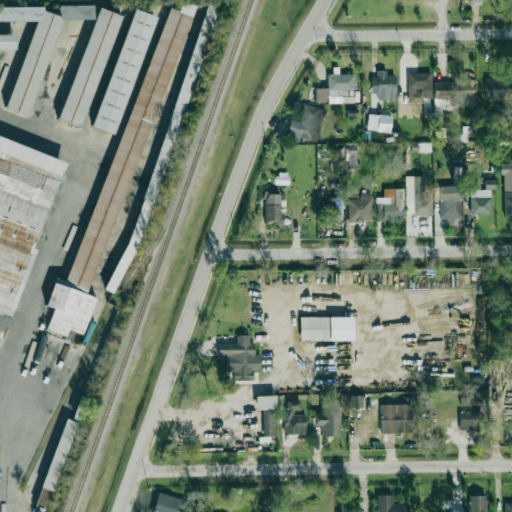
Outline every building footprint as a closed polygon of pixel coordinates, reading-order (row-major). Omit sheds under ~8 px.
[(163,6),(69,283),(55,278),(45,306),(53,308),(46,330),(66,336),(68,330),(83,335),(95,298),(90,296),(189,5),(181,2),(178,11),(163,6)] [(120,15),(97,7),(57,119),(80,127),(120,15)] [(0,8),(0,21),(39,21),(2,105),(28,116),(75,8),(0,8)] [(114,135),(153,16),(131,8),(91,127),(114,135)] [(14,34),(0,34),(0,49),(15,49),(14,34)] [(371,94),(377,94),(377,100),(395,100),(395,75),(386,75),(386,70),(376,71),(377,78),(371,78),(371,94)] [(408,103),(423,103),(423,98),(432,98),(432,72),(407,73),(408,103)] [(511,78),(485,79),(486,101),(511,100),(511,78)] [(433,81),(434,120),(441,120),(441,109),(449,109),(449,100),(467,100),(467,105),(476,105),(476,81),(433,81)] [(316,142),(325,111),(296,102),(285,138),(298,142),(299,137),(316,142)] [(391,116),(368,114),(366,130),(389,132),(391,116)] [(0,312),(15,317),(61,158),(0,140),(0,312)] [(417,152),(430,152),(430,143),(417,143),(417,152)] [(357,150),(347,149),(346,167),(356,167),(357,150)] [(511,163),(502,163),(503,218),(511,217),(511,163)] [(287,184),(287,173),(278,172),(277,184),(287,184)] [(404,177),(405,215),(432,215),(432,197),(425,197),(424,176),(404,177)] [(470,190),(470,215),(490,214),(490,189),(495,189),(495,180),(484,180),(485,190),(470,190)] [(403,189),(383,188),(383,198),(376,197),(376,221),(403,221),(403,189)] [(439,219),(461,218),(460,189),(438,189),(439,219)] [(281,193),(264,193),(263,227),(280,227),(281,193)] [(347,199),(347,221),(372,221),(371,193),(360,193),(360,199),(347,199)] [(334,220),(341,220),(342,198),(336,198),(334,220)] [(352,316),(299,317),(299,341),(352,340),(352,316)] [(218,343),(218,356),(226,355),(226,371),(232,371),(233,381),(254,380),(253,372),(260,372),(260,354),(254,354),(254,343),(249,343),(249,335),(236,335),(236,343),(218,343)] [(276,436),(275,395),(255,396),(256,410),(263,410),(263,437),(276,436)] [(362,408),(363,396),(350,396),(350,408),(362,408)] [(299,401),(284,401),(284,434),(306,434),(305,413),(300,413),(299,401)] [(313,414),(313,426),(321,426),(322,436),(340,436),(339,404),(321,404),(321,414),(313,414)] [(379,405),(380,433),(412,433),(411,404),(379,405)] [(459,411),(459,430),(480,431),(480,412),(459,411)] [(36,504),(48,508),(75,422),(63,418),(36,504)] [(185,511),(189,502),(158,492),(151,511),(185,511)] [(375,495),(376,511),(407,511),(407,503),(393,503),(392,494),(375,495)] [(485,511),(485,495),(469,496),(469,511),(485,511)]
